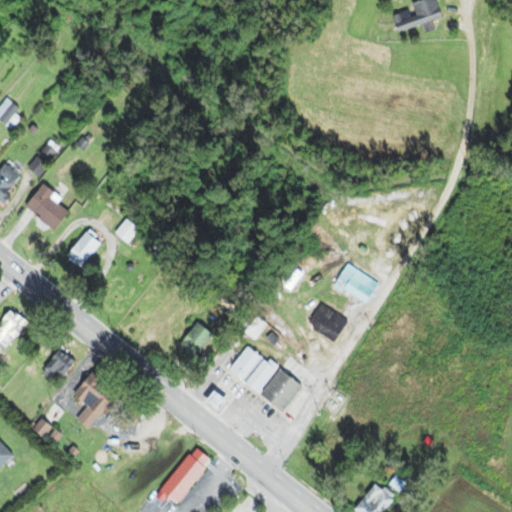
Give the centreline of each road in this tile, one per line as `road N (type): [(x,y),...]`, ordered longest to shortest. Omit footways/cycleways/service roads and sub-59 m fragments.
road 1 (residential): [(266,474),(452,183)]
road 2 (secondary): [(266,474),(0,254)]
road 3 (residential): [(201,425),(269,352),(338,244)]
road 4 (residential): [(456,168),(439,41),(418,20),(400,17)]
